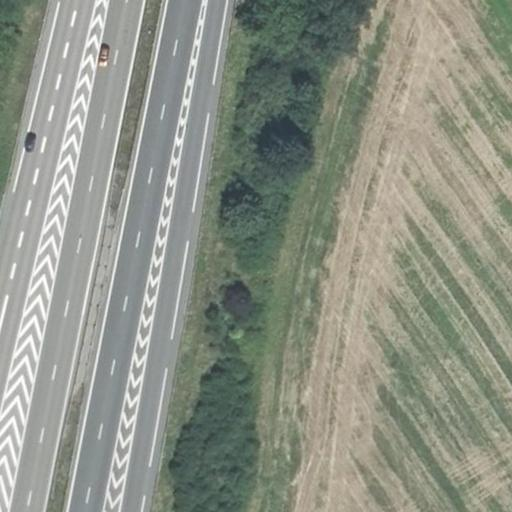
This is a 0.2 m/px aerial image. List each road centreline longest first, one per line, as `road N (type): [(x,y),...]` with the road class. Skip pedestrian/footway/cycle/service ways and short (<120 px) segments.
road 1 (motorway): [(87,511),(188,0)]
road 2 (trunk): [(128,0),(28,511)]
road 3 (motorway): [(130,511),(219,0)]
road 4 (motorway): [(75,0),(10,293)]
